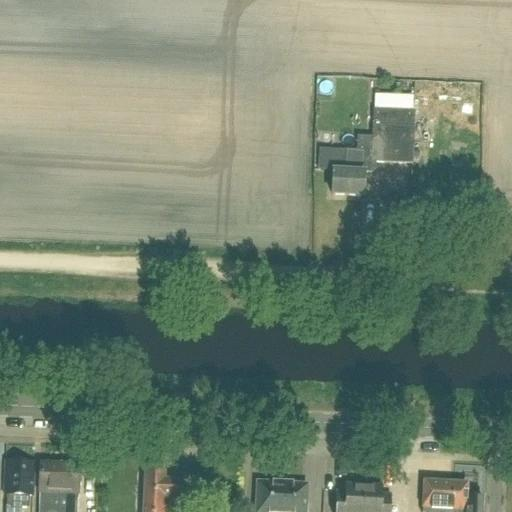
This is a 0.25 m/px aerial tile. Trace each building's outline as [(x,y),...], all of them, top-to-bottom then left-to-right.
[(332,174),(331,197),(363,198),(363,174),(371,174),(374,171),(375,164),(412,165),(413,112),(373,111),(372,139),(357,138),(357,155),(347,155),(346,174),(332,174)] [(32,497),(33,466),(5,465),(4,495),(7,496),(7,509),(6,509),(5,511),(20,511),(21,511),(28,511),(29,497),(32,497)] [(56,511),(59,466),(40,465),(38,500),(37,511),(56,511)] [(75,511),(76,502),(77,502),(79,467),(59,466),(56,511),(75,511)] [(181,502),(182,484),(166,483),(166,477),(144,476),(142,511),(167,511),(168,501),(181,502)] [(451,511),(453,486),(424,485),(422,511),(451,511)] [(280,511),(282,487),(257,486),(255,511),(280,511)] [(465,487),(453,486),(451,511),(481,511),(482,501),(481,501),(465,500),(465,487)] [(282,487),(280,511),(305,511),(306,488),(282,487)] [(362,511),(364,490),(344,489),(344,497),(335,496),(334,511),(362,511)] [(362,511),(389,511),(390,499),(380,498),(381,491),(364,490),(363,505),(362,511)]
